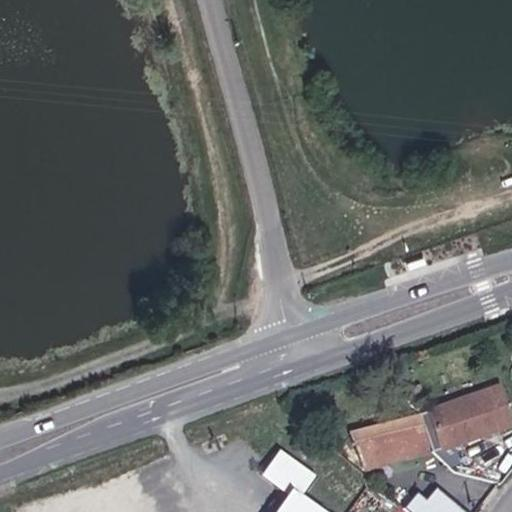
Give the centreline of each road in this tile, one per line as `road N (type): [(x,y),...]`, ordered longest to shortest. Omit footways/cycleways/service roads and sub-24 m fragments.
road 1 (unclassified): [(292,348),(210,0)]
road 2 (secondary): [(292,348),(0,458)]
road 3 (secondary): [(511,275),(292,348)]
